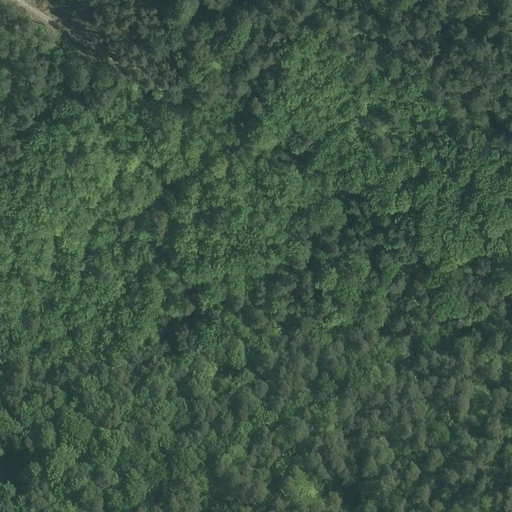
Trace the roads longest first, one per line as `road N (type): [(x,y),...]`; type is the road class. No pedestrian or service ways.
road 1 (track): [(13,0),(393,201),(418,239),(454,347)]
road 2 (tertiary): [(135,511),(423,358),(511,335)]
